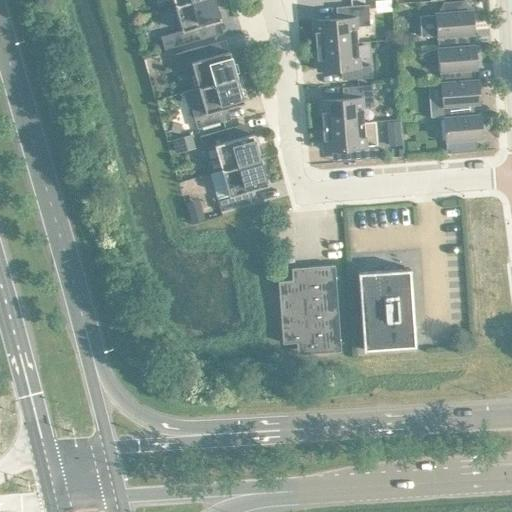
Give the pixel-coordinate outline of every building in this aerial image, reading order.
[(215,0),(189,0),(175,4),(183,29),(161,36),(165,48),(204,37),(200,25),(221,19),(215,0)] [(437,34),(438,47),(468,45),(468,34),(474,33),(473,9),(465,10),(464,0),(444,2),(440,12),(436,12),(436,14),(418,16),(419,36),(437,34)] [(315,19),(317,44),(357,41),(356,26),(370,25),(369,4),(341,6),(342,17),(315,19)] [(385,32),(385,38),(393,38),(393,30),(388,30),(385,32)] [(357,41),(317,44),(319,69),(346,67),(347,78),(372,76),(371,65),(359,66),(357,41)] [(192,61),(199,86),(237,76),(230,50),(209,56),(206,44),(177,52),(180,64),(192,61)] [(438,47),(441,82),(471,79),(470,68),(477,68),(475,44),(468,45),(438,47)] [(237,76),(199,86),(206,112),(194,115),(198,127),(227,119),(223,107),(245,102),(237,76)] [(441,82),(444,116),(474,114),(473,103),(480,103),(478,79),(471,79),(441,82)] [(321,100),(323,125),(364,121),(362,106),(374,105),(373,84),(348,86),(349,97),(321,100)] [(481,113),(474,114),(444,116),(447,152),(477,150),(476,138),(483,137),(481,113)] [(364,121),(323,125),(325,150),(353,147),(354,159),(378,157),(378,145),(366,146),(364,121)] [(400,121),(388,121),(390,145),(401,144),(400,121)] [(215,144),(222,169),(261,158),(253,132),(232,138),(229,127),(200,134),(204,147),(215,144)] [(193,133),(173,139),(176,151),(196,146),(193,133)] [(261,158),(222,169),(229,195),(218,198),(221,210),(250,201),(247,190),(268,184),(261,158)] [(201,208),(190,212),(193,221),(204,216),(201,208)] [(279,280),(283,342),(301,341),(301,349),(313,348),(314,352),(341,350),(335,264),(308,266),(308,270),(296,271),(297,279),(279,280)] [(358,271),(364,349),(416,345),(411,268),(358,271)]
